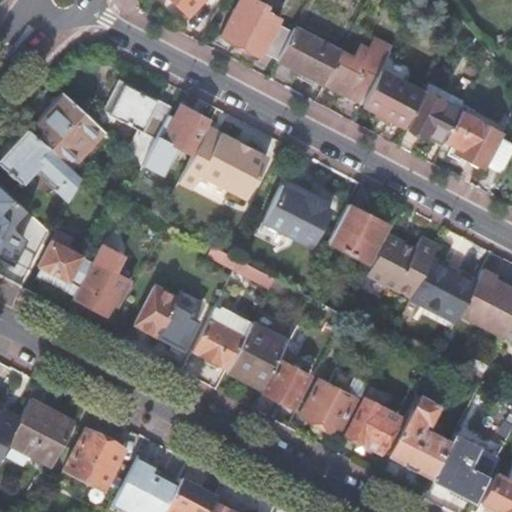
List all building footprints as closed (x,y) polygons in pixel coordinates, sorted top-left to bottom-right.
[(171,0),(185,13),(196,0),(171,0)] [(261,51),(275,59),(290,30),(275,22),(278,18),(261,9),(263,4),(255,0),(237,0),(219,35),(208,43),(258,56),(261,51)] [(290,30),(275,59),(313,96),(322,84),(322,83),(339,52),(339,51),(292,26),(290,30)] [(339,52),(322,83),(350,116),(360,104),(360,103),(361,103),(377,72),(378,69),(389,48),(374,40),(368,51),(359,46),(353,59),(339,52)] [(511,62),(501,49),(489,53),(511,80),(511,62)] [(141,130),(127,154),(139,165),(140,164),(168,110),(171,106),(131,64),(125,82),(109,113),(116,117),(141,130)] [(377,72),(361,103),(375,110),(374,111),(402,125),(420,91),(393,77),(378,69),(377,72)] [(118,78),(95,124),(108,131),(116,117),(109,113),(125,82),(118,78)] [(168,110),(140,164),(161,175),(176,145),(188,151),(184,91),(179,106),(175,113),(168,110)] [(424,91),(405,127),(423,136),(425,132),(442,142),(443,139),(458,110),(459,110),(424,91)] [(46,147),(68,167),(102,131),(95,124),(62,93),(27,129),(46,147)] [(474,110),(462,104),(459,110),(458,110),(443,139),(456,146),(453,150),(469,159),(469,162),(475,165),(479,164),(483,166),(484,163),(486,164),(501,137),(498,136),(500,132),(475,119),(478,114),(473,111),(474,110)] [(504,126),(474,110),(473,111),(478,114),(475,119),(500,132),(504,126)] [(224,112),(218,131),(212,143),(200,137),(176,181),(190,188),(197,174),(244,198),(266,156),(224,112)] [(35,159),(46,147),(27,129),(0,157),(0,165),(5,171),(4,172),(10,178),(12,177),(18,182),(37,161),(35,159)] [(511,143),(501,137),(486,164),(500,171),(511,148),(511,143)] [(87,181),(77,176),(73,185),(82,190),(87,181)] [(280,183),(260,221),(309,246),(328,210),(329,211),(330,208),(326,207),(329,201),(302,187),(299,192),(280,183)] [(153,203),(148,213),(157,218),(162,208),(153,203)] [(345,204),(326,241),(365,261),(370,251),(375,254),(379,247),(374,244),(385,224),(345,204)] [(58,284),(72,292),(89,260),(62,247),(67,238),(54,231),(37,265),(62,278),(58,284)] [(375,254),(365,274),(409,297),(429,259),(436,245),(420,236),(413,248),(386,233),(379,247),(375,254)] [(429,259),(409,297),(435,310),(436,308),(444,312),(455,318),(464,300),(474,282),(455,272),(429,259)] [(72,292),(70,296),(105,314),(124,278),(89,260),(72,292)] [(273,278),(249,266),(244,275),(268,287),(273,278)] [(458,267),(455,272),(474,282),(476,277),(458,267)] [(464,300),(508,323),(511,315),(511,288),(492,278),(494,275),(481,268),(476,277),(474,282),(464,300)] [(308,274),(299,292),(308,297),(330,308),(343,315),(353,297),(308,274)] [(153,286),(133,324),(181,349),(196,321),(186,316),(189,312),(173,304),(176,298),(153,286)] [(409,297),(405,305),(438,322),(444,312),(436,308),(435,310),(409,297)] [(211,308),(190,348),(226,367),(249,323),(220,308),(218,311),(211,308)] [(343,315),(330,308),(323,320),(337,327),(343,315)] [(249,323),(226,367),(261,386),(284,342),(249,323)] [(296,324),(283,349),(298,356),(311,332),(296,324)] [(473,359),(464,378),(476,385),(486,366),(473,359)] [(278,360),(262,390),(290,406),(307,375),(278,360)] [(354,399),(356,400),(365,383),(339,370),(331,386),(316,379),(298,413),(336,433),(354,399)] [(415,394),(384,452),(429,475),(446,442),(418,427),(422,420),(425,422),(435,404),(415,394)] [(72,422),(27,398),(17,417),(4,443),(49,466),(72,422)] [(361,399),(342,433),(378,452),(396,416),(361,399)] [(0,450),(4,443),(17,417),(1,408),(0,409),(0,450)] [(84,429),(63,469),(101,489),(122,449),(84,429)] [(446,442),(429,475),(474,498),(485,476),(470,468),(471,467),(468,465),(477,448),(450,434),(446,442)] [(470,468),(485,476),(495,458),(477,448),(468,465),(471,467),(470,468)] [(120,488),(161,510),(175,483),(151,469),(153,465),(136,457),(120,488)] [(494,473),(480,503),(496,511),(511,511),(511,482),(504,478),(494,473)] [(214,496),(178,477),(175,483),(161,510),(160,511),(205,511),(211,500),(214,496)] [(233,511),(211,500),(205,511),(233,511)]
